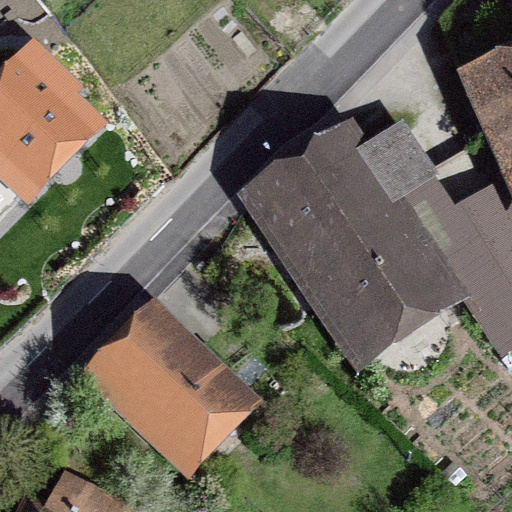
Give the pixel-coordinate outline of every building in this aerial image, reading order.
[(0,101),(0,164),(27,191),(87,129),(43,86),(54,75),(40,61),(0,101)] [(511,73),(473,90),(511,180),(511,73)] [(342,134),(258,191),(281,225),(283,224),(366,349),(440,300),(378,209),(428,175),(399,132),(359,159),(342,134)] [(448,215),(471,252),(482,246),(511,293),(511,199),(500,182),(448,215)] [(106,377),(190,458),(236,411),(151,330),(106,377)] [(132,511),(66,478),(48,511),(132,511)]
